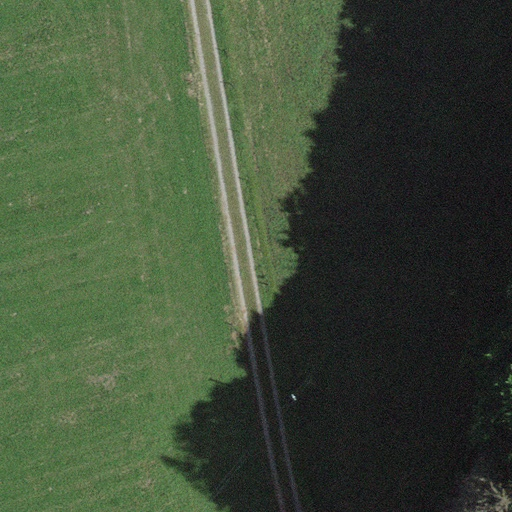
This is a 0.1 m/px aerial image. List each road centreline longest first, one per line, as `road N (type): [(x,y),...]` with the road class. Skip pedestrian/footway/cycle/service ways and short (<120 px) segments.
road 1 (track): [(293,511),(198,0)]
road 2 (track): [(458,511),(511,398)]
